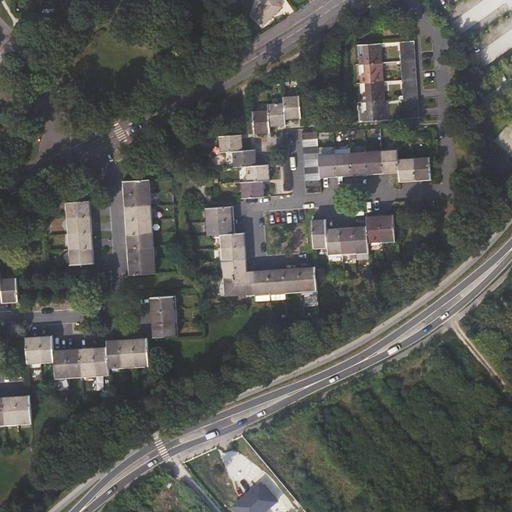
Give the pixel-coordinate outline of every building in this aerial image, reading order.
[(260,0),(262,3),(251,15),(263,26),(282,7),(277,0),(260,0)] [(400,61),(414,61),(413,41),(399,42),(400,61)] [(357,45),(359,64),(381,63),(380,43),(357,45)] [(400,61),(401,80),(415,80),(414,61),(400,61)] [(382,82),(381,63),(359,64),(360,83),(382,82)] [(401,80),(403,99),(417,98),(415,80),(401,80)] [(384,100),(382,82),(360,83),(361,102),(384,100)] [(283,97),(284,103),(285,119),(300,119),(299,96),(283,97)] [(417,98),(403,99),(404,118),(418,117),(417,98)] [(384,100),(361,102),(362,121),(385,119),(384,100)] [(285,119),(284,103),(268,104),(268,110),(269,127),(285,126),(285,119)] [(269,127),(268,110),(252,111),(254,134),(270,133),(269,127)] [(220,152),(232,151),(242,150),(241,135),(219,136),(220,152)] [(318,146),(317,139),(301,140),(302,147),(318,146)] [(255,150),(242,150),(232,151),(234,167),(246,166),(256,165),(255,150)] [(398,171),(398,160),(397,150),(384,151),(385,172),(398,171)] [(384,151),(369,152),(370,173),(385,172),(384,151)] [(370,173),(369,152),(350,153),(351,174),(370,173)] [(336,175),(351,174),(350,153),(334,154),(336,175)] [(319,173),(319,176),(336,175),(334,154),(318,155),(318,159),(319,166),(319,173)] [(429,158),(413,159),(415,178),(428,177),(430,177),(429,158)] [(415,178),(413,159),(398,160),(398,171),(399,179),(415,178)] [(269,164),(256,165),(246,166),(247,181),(263,180),(270,180),(269,164)] [(125,196),(150,194),(149,180),(124,182),(125,196)] [(264,196),(263,180),(247,181),(241,182),(241,197),(264,196)] [(320,180),(304,181),(304,188),(320,187),(320,180)] [(125,196),(125,208),(150,206),(150,194),(125,196)] [(68,218),(90,216),(89,201),(67,202),(68,218)] [(126,222),(151,220),(150,206),(125,208),(126,222)] [(206,208),(207,221),(231,220),(231,207),(206,208)] [(69,233),(91,232),(90,216),(68,218),(69,233)] [(380,217),(381,241),(394,240),(393,216),(391,216),(380,217)] [(368,242),(381,241),(380,217),(367,217),(367,227),(368,242)] [(126,222),(127,234),(152,233),(151,220),(126,222)] [(231,220),(207,221),(208,235),(222,234),(232,233),(231,220)] [(327,246),(326,229),(325,220),(312,221),(313,247),(327,246)] [(341,253),(355,252),(354,227),(340,228),(341,253)] [(367,227),(354,227),(355,252),(369,251),(368,242),(367,227)] [(340,228),(326,229),(327,246),(327,254),(341,253),(340,228)] [(69,233),(70,249),(92,247),(91,232),(69,233)] [(128,248),(153,247),(152,233),(127,234),(128,248)] [(232,233),(222,234),(222,247),(244,246),(244,233),(232,233)] [(244,246),(222,247),(223,261),(245,260),(244,246)] [(93,263),(92,247),(70,249),(71,264),(93,263)] [(129,261),(154,260),(153,247),(128,248),(129,261)] [(155,273),(154,260),(129,261),(130,273),(130,275),(155,273)] [(245,260),(223,261),(224,275),(246,274),(246,271),(245,260)] [(299,269),(301,290),(316,289),(315,270),(315,268),(299,269)] [(299,269),(285,270),(286,291),(301,290),(299,269)] [(253,270),(246,271),(246,274),(224,275),(225,295),(247,294),(254,293),(253,271),(253,270)] [(285,270),(268,271),(270,292),(286,291),(285,270)] [(253,271),(254,293),(270,292),(268,271),(253,271)] [(1,279),(2,295),(2,301),(13,301),(18,300),(17,278),(1,279)] [(152,311),(174,309),(173,296),(151,297),(152,311)] [(174,309),(152,311),(153,323),(175,322),(174,309)] [(176,335),(175,322),(153,323),(153,337),(176,335)] [(39,337),(40,361),(54,360),(53,351),(52,336),(39,337)] [(40,361),(39,337),(26,338),(27,363),(40,361)] [(147,339),(134,340),(135,366),(149,365),(147,339)] [(109,368),(123,367),(121,340),(107,341),(107,348),(109,368)] [(134,340),(121,340),(123,367),(135,366),(134,340)] [(94,348),(81,349),(82,375),(95,374),(94,348)] [(94,348),(95,374),(109,373),(109,368),(107,348),(94,348)] [(81,349),(67,350),(68,376),(82,375),(81,349)] [(67,350),(53,351),(54,360),(55,377),(68,376),(67,350)] [(30,396),(16,397),(18,422),(32,421),(30,396)] [(18,422),(16,397),(4,397),(5,423),(18,422)] [(278,499),(264,483),(253,493),(254,495),(244,503),(243,502),(238,507),(242,511),(265,511),(278,499)]
